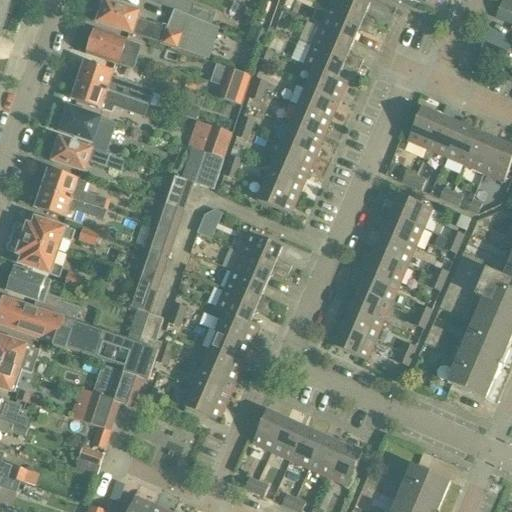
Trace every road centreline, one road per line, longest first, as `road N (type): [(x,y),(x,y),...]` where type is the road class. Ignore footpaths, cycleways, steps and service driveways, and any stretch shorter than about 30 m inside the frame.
road 1 (unclassified): [(291,363),(410,70),(438,82)]
road 2 (unclassified): [(492,454),(291,363)]
road 3 (unclassified): [(0,174),(59,0)]
road 4 (unclassified): [(213,502),(271,369),(291,363)]
